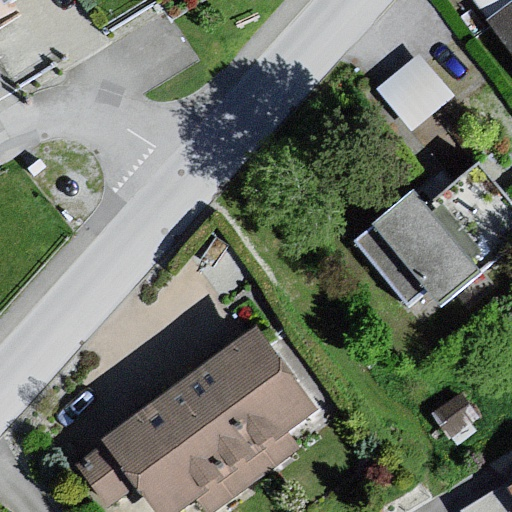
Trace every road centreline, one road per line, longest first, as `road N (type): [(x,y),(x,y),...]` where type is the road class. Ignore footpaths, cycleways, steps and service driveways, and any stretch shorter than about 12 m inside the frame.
road 1 (residential): [(177,167),(0,376)]
road 2 (residential): [(335,0),(177,167)]
road 3 (residential): [(177,167),(95,108),(69,108),(0,148)]
